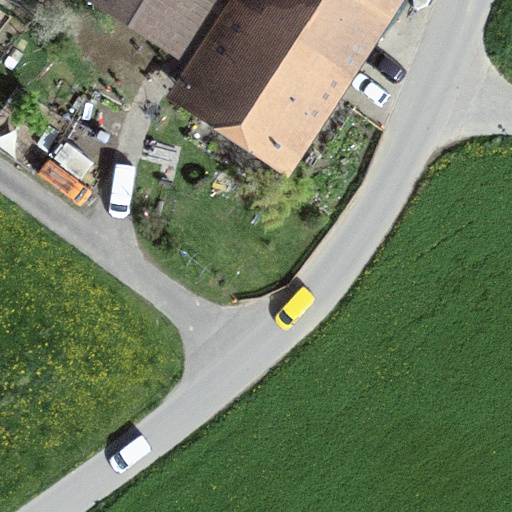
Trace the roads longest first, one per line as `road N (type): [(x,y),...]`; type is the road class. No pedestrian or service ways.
road 1 (tertiary): [(42,511),(246,363),(325,273),(391,164),(462,0)]
road 2 (track): [(0,183),(246,363)]
